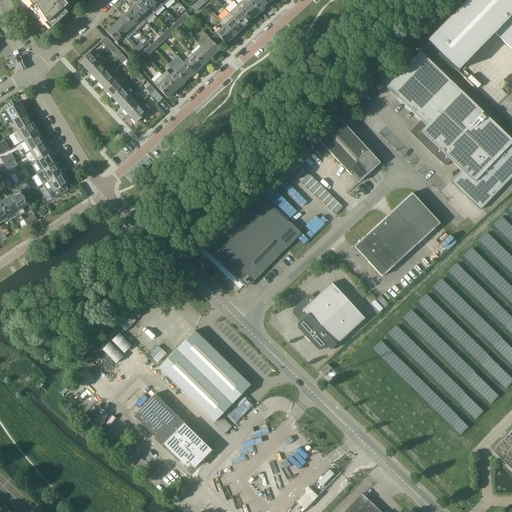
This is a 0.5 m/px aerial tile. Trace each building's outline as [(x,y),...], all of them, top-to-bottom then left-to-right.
[(22,0),(26,3),(28,1),(32,5),(29,7),(35,14),(38,12),(41,15),(39,18),(45,25),(48,22),(52,27),(67,13),(63,8),(67,4),(63,0),(22,0)] [(141,0),(140,0),(132,8),(145,22),(154,14),(150,10),(141,0)] [(157,0),(141,0),(150,10),(154,14),(163,6),(159,2),(157,0)] [(260,12),(250,1),(248,0),(242,0),(237,5),(251,20),(260,12)] [(260,12),(269,4),(264,0),(251,0),(250,1),(260,12)] [(511,0),(464,0),(426,40),(457,71),(494,33),(511,50),(511,0)] [(195,12),(200,7),(196,3),(191,7),(195,12)] [(242,28),(251,20),(237,5),(228,13),(242,28)] [(132,8),(123,16),(133,26),(137,30),(145,22),(132,8)] [(234,36),(242,28),(228,13),(220,21),(224,26),(234,36)] [(123,16),(115,24),(124,34),(128,38),(137,30),(133,26),(123,16)] [(180,25),(185,21),(181,17),(177,21),(180,25)] [(115,24),(106,32),(109,35),(115,42),(124,34),(115,24)] [(172,33),(176,29),(173,25),(168,29),(172,33)] [(225,44),(234,36),(224,26),(215,34),(225,44)] [(172,33),(168,29),(164,33),(168,37),(172,33)] [(163,42),(168,37),(164,33),(163,33),(160,37),(159,37),(163,42)] [(196,43),(200,47),(210,58),(219,50),(205,35),(196,43)] [(114,46),(106,38),(101,42),(109,51),(114,46)] [(154,50),(159,45),(155,41),(151,45),(154,50)] [(118,51),(114,46),(109,51),(114,55),(118,51)] [(202,66),(210,58),(200,47),(192,55),(202,66)] [(146,58),(150,53),(147,49),(142,54),(146,58)] [(419,75),(397,98),(420,120),(419,122),(409,132),(421,143),(445,166),(445,165),(450,160),(461,170),(450,182),(479,210),(511,176),(511,140),(420,52),(408,64),(419,75)] [(79,62),(87,71),(97,61),(89,53),(79,62)] [(127,60),(122,55),(118,59),(122,64),(127,60)] [(193,74),(202,66),(192,55),(183,63),(193,74)] [(95,79),(105,70),(101,65),(106,61),(102,57),(97,61),(87,71),(95,79)] [(137,66),(142,61),(138,57),(133,62),(137,66)] [(184,82),(193,74),(183,63),(174,71),(184,82)] [(135,69),(130,64),(126,68),(130,72),(135,69)] [(103,88),(113,79),(105,70),(95,79),(103,88)] [(175,90),(184,82),(174,71),(170,75),(166,71),(162,75),(175,90)] [(143,77),(138,72),(134,76),(138,81),(143,77)] [(167,98),(175,90),(162,75),(153,83),(167,98)] [(111,97),(121,88),(113,79),(103,88),(111,97)] [(145,90),(149,94),(154,90),(150,85),(146,89),(145,90)] [(119,106),(129,96),(121,88),(111,97),(119,106)] [(162,98),(154,90),(149,94),(157,103),(162,98)] [(127,114),(137,105),(134,101),(136,99),(132,94),(129,96),(119,106),(127,114)] [(11,100),(5,103),(9,108),(6,110),(12,120),(25,112),(19,102),(14,105),(11,100)] [(135,123),(146,114),(149,111),(141,102),(137,105),(127,114),(135,123)] [(25,112),(12,120),(18,130),(31,123),(25,112)] [(313,135),(357,183),(379,163),(335,114),(313,135)] [(18,130),(13,133),(19,144),(24,141),(37,133),(35,128),(36,127),(33,123),(32,123),(31,123),(18,130)] [(37,133),(24,141),(30,151),(43,143),(37,133)] [(43,143),(30,151),(36,161),(49,153),(43,143)] [(36,161),(31,164),(37,174),(55,163),(49,153),(36,161)] [(291,157),(282,165),(287,169),(295,161),(291,157)] [(295,161),(287,169),(291,174),(299,165),(295,161)] [(55,163),(37,174),(43,184),(48,181),(61,173),(55,163)] [(299,165),(291,174),(295,178),(304,169),(299,165)] [(304,169),(295,178),(300,182),(308,173),(304,169)] [(24,173),(17,178),(20,183),(25,180),(27,179),(24,173)] [(48,181),(43,184),(52,200),(68,190),(65,185),(67,184),(61,173),(48,181)] [(308,173),(300,182),(304,186),(312,177),(308,173)] [(312,177),(304,186),(308,190),(317,182),(312,177)] [(25,180),(20,183),(23,189),(20,191),(23,196),(32,191),(25,180)] [(317,182),(308,190),(313,195),(321,186),(317,182)] [(321,186),(313,195),(317,199),(318,198),(325,190),(321,186)] [(255,188),(199,245),(208,253),(209,252),(244,285),(245,284),(247,286),(253,280),(258,275),(285,248),(286,249),(297,238),(301,233),(289,222),(264,199),(265,198),(255,189),(255,188)] [(20,191),(20,190),(9,196),(20,215),(25,212),(22,207),(28,204),(23,196),(20,191)] [(325,190),(318,198),(322,202),(330,194),(325,190)] [(412,193),(392,211),(354,246),(381,276),(439,223),(412,193)] [(330,194),(322,202),(326,206),(334,198),(330,194)] [(20,215),(9,196),(0,201),(0,203),(7,216),(13,212),(16,218),(20,215)] [(334,198),(326,206),(330,211),(338,203),(334,198)] [(338,203),(330,211),(335,215),(342,207),(338,203)] [(41,207),(38,212),(43,216),(47,211),(41,207)] [(34,215),(24,220),(26,225),(36,219),(34,215)] [(130,268),(137,274),(142,269),(135,263),(130,268)] [(495,284),(511,301),(511,286),(502,276),(495,284)] [(292,312),(300,320),(297,323),(297,327),(317,350),(322,350),(325,347),(326,346),(330,350),(336,345),(364,319),(331,283),(313,300),(309,296),(292,312)] [(483,302),(511,329),(511,316),(490,295),(483,302)] [(473,309),(466,315),(495,345),(502,338),(473,309)] [(481,363),(489,355),(453,317),(445,324),(481,363)] [(112,339),(124,352),(133,344),(120,331),(112,339)] [(250,385),(195,331),(158,368),(214,422),(250,385)] [(429,339),(467,379),(475,372),(437,331),(429,339)] [(103,347),(116,362),(125,353),(112,339),(103,347)] [(456,383),(426,355),(422,359),(424,361),(421,363),(449,390),(456,383)] [(327,364),(320,371),(324,376),(331,368),(327,364)] [(184,423),(156,394),(155,394),(134,416),(163,445),(164,444),(184,464),(188,461),(194,468),(212,450),(184,423)] [(227,415),(236,422),(253,404),(245,396),(227,415)] [(227,432),(231,425),(222,419),(217,425),(227,432)] [(511,430),(493,450),(511,468),(511,430)] [(296,453),(291,458),(299,466),(304,461),(296,453)] [(318,482),(322,486),(334,474),(330,470),(318,482)] [(343,511),(380,511),(361,494),(343,511)]
